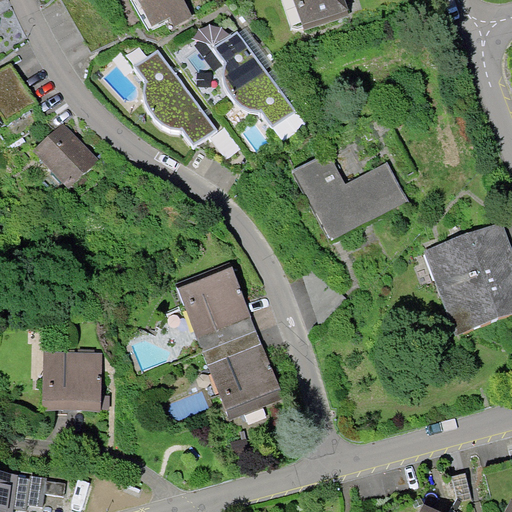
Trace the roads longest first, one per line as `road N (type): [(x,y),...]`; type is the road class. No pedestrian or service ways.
road 1 (residential): [(330,468),(299,339),(238,221),(218,199),(99,126),(43,48),(22,0)]
road 2 (residential): [(0,441),(109,453),(180,508)]
road 3 (residential): [(330,468),(511,419)]
road 4 (residential): [(180,508),(330,468)]
road 5 (residential): [(511,145),(468,26)]
